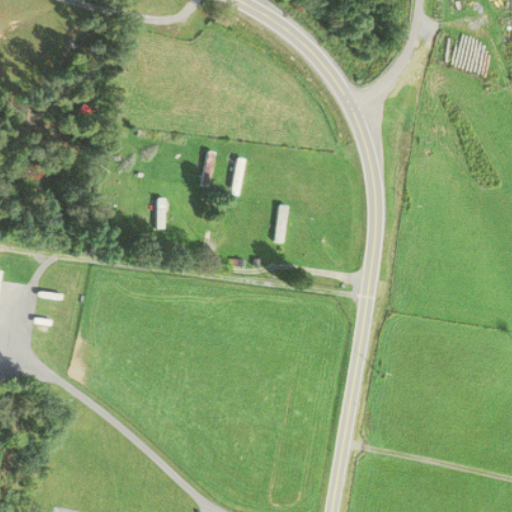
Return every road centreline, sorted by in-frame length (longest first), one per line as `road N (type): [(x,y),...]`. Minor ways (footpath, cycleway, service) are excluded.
road 1 (tertiary): [(331,511),(367,298),(374,178),(338,84),(283,27),(241,0)]
road 2 (residential): [(353,111),(394,67),(418,0)]
